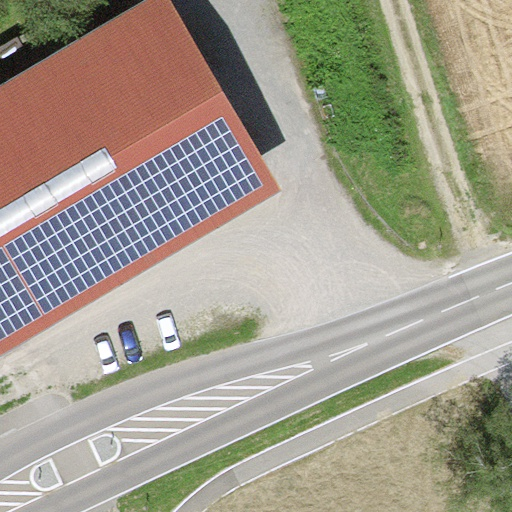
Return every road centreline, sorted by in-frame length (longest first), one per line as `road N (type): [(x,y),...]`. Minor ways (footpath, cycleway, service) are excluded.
road 1 (secondary): [(511,284),(77,461),(0,502)]
road 2 (track): [(507,353),(387,0)]
